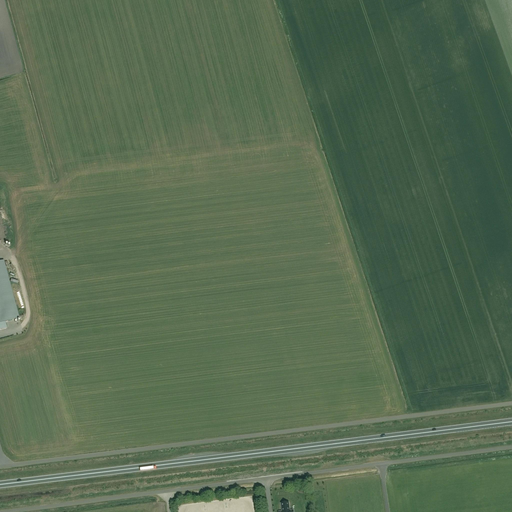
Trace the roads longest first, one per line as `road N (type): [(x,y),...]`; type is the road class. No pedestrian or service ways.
road 1 (trunk): [(0,485),(511,421)]
road 2 (unclassified): [(511,402),(0,465)]
road 3 (unclassified): [(511,448),(4,511)]
